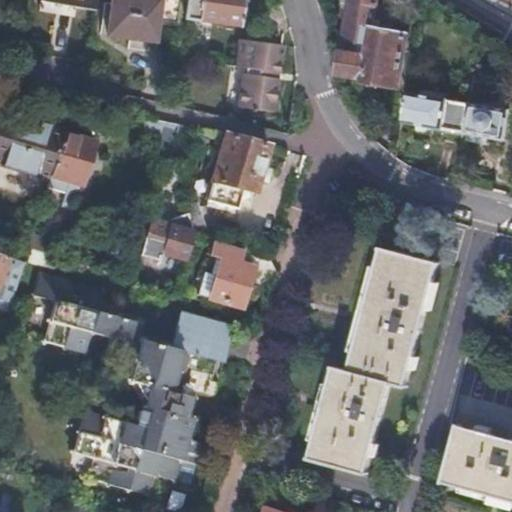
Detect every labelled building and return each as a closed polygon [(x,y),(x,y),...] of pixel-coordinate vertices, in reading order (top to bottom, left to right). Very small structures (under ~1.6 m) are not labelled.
[(178,29),(181,0),(159,0),(160,1),(156,0),(112,0),(108,35),(154,42),(157,25),(178,29)] [(189,0),(187,21),(241,31),(245,0),(189,0)] [(382,2),(382,0),(346,0),(346,6),(351,7),(344,53),(372,58),(382,2)] [(399,6),(382,2),(372,58),(344,53),(341,73),(367,79),(366,82),(399,87),(408,31),(394,27),(399,6)] [(238,45),(234,71),(246,73),(245,79),(242,79),(236,111),(271,118),(279,72),(280,64),(279,58),(279,57),(278,55),(278,54),(278,52),(277,51),(262,48),(261,49),(238,45)] [(471,106),(408,92),(402,124),(442,131),(443,129),(465,134),(465,133),(471,106)] [(511,111),(471,103),(471,106),(465,133),(469,133),(467,139),(479,142),(479,135),(506,140),(511,111)] [(64,136),(65,134),(3,115),(0,124),(0,165),(50,181),(64,136)] [(178,127),(156,122),(152,131),(157,137),(153,152),(169,156),(178,127)] [(187,161),(195,132),(178,127),(169,156),(179,159),(187,161)] [(50,181),(48,189),(65,194),(62,203),(76,207),(95,146),(64,136),(50,181)] [(269,150),(226,139),(209,203),(238,210),(244,190),(256,193),(259,182),(269,185),(273,172),(263,169),(269,150)] [(179,159),(169,156),(160,182),(172,185),(179,159)] [(194,205),(184,209),(191,228),(201,224),(194,205)] [(169,226),(148,220),(138,250),(159,256),(187,264),(194,236),(194,235),(168,227),(169,226)] [(33,238),(29,252),(48,257),(52,244),(33,238)] [(238,268),(243,252),(216,244),(211,260),(216,261),(221,262),(209,302),(242,311),(253,272),(238,268)] [(159,256),(138,250),(134,269),(154,275),(159,256)] [(336,370),(312,462),(368,477),(393,385),(408,389),(441,265),(385,250),(353,375),(336,370)] [(24,265),(0,256),(0,311),(6,313),(19,278),(20,279),(24,265)] [(198,299),(209,302),(221,262),(216,261),(211,277),(205,275),(198,299)] [(132,282),(128,300),(135,303),(139,284),(132,282)] [(40,284),(33,306),(54,311),(44,351),(85,363),(91,341),(139,356),(130,389),(156,396),(144,436),(85,420),(73,462),(94,469),(90,485),(150,502),(156,481),(177,487),(183,463),(200,468),(205,447),(190,442),(195,422),(188,420),(191,410),(194,398),(211,403),(230,333),(177,319),(169,348),(140,340),(142,332),(97,319),(102,300),(40,284)] [(165,313),(168,300),(163,299),(160,311),(165,313)] [(511,440),(461,427),(447,480),(511,497),(511,440)]
